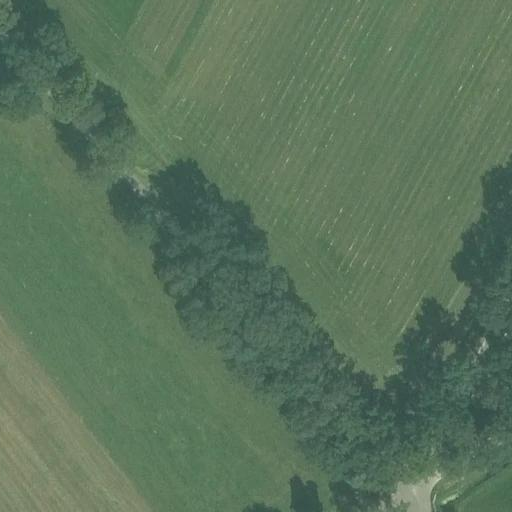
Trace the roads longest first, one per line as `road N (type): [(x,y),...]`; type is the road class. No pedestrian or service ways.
road 1 (unclassified): [(0,29),(410,491)]
road 2 (unclassified): [(410,491),(511,313)]
